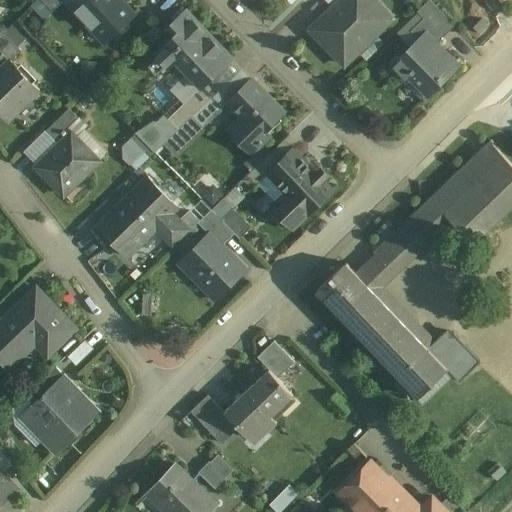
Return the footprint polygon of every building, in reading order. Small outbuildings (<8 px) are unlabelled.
[(118,0),(65,0),(107,42),(134,16),(118,0)] [(392,18),(374,0),(340,0),(310,29),(344,64),(392,18)] [(424,18),(442,37),(454,26),(429,0),(428,0),(417,11),(424,18)] [(201,86),(202,87),(210,80),(232,58),(231,57),(228,59),(207,38),(210,35),(193,17),(155,54),(168,68),(176,60),(201,86)] [(413,73),(430,91),(458,65),(436,43),(442,37),(424,18),(411,31),(419,39),(390,67),(392,69),(395,66),(406,78),(403,80),(404,82),(413,73)] [(4,33),(0,36),(0,63),(3,67),(10,60),(11,61),(21,51),(4,33)] [(10,60),(3,67),(0,69),(0,113),(8,121),(39,90),(11,61),(10,60)] [(265,130),(284,112),(270,98),(270,99),(252,80),(253,80),(252,79),(227,102),(246,121),(239,127),(238,133),(255,150),(268,138),(268,132),(265,130)] [(179,130),(215,95),(220,90),(210,80),(202,87),(201,86),(168,119),(179,130)] [(164,145),(175,156),(226,107),(215,95),(179,130),(164,145)] [(46,131),(59,144),(70,134),(66,130),(73,124),(80,132),(87,126),(69,108),(46,131)] [(46,131),(23,152),(64,194),(99,161),(71,133),(70,134),(59,144),(46,131)] [(316,291),(418,399),(448,370),(428,349),(435,342),(383,287),(453,222),(474,244),(511,207),(511,163),(494,143),(490,141),(374,252),(376,255),(355,273),(346,263),(316,291)] [(287,193),(276,204),(296,225),(332,190),(293,149),(279,162),(268,173),(268,174),(287,193)] [(256,186),(268,174),(268,173),(279,162),(270,153),(246,176),(256,186)] [(125,199),(97,227),(126,256),(127,256),(125,253),(151,227),(162,238),(179,221),(168,210),(174,204),(177,207),(178,206),(149,176),(136,189),(138,190),(127,201),(125,199)] [(212,206),(226,195),(218,183),(203,193),(212,206)] [(222,219),(235,232),(240,238),(252,227),(233,208),(222,219)] [(209,234),(211,233),(222,245),(235,232),(222,219),(212,209),(198,222),(209,234)] [(179,221),(162,238),(172,247),(191,229),(181,219),(179,221)] [(209,234),(179,263),(215,299),(246,269),(222,245),(211,233),(209,234)] [(0,359),(9,369),(36,343),(48,356),(76,329),(36,288),(2,321),(0,318),(0,359)] [(269,369),(278,378),(296,362),(274,340),(257,357),(269,369)] [(25,395),(33,403),(63,374),(55,366),(25,395)] [(247,391),(271,416),(294,394),(278,378),(269,369),(247,391)] [(33,403),(19,417),(20,418),(21,417),(21,418),(27,413),(48,435),(43,440),(55,453),(54,454),(55,454),(101,411),(100,410),(99,411),(64,375),(65,374),(65,373),(63,374),(33,403)] [(247,391),(225,412),(234,422),(248,438),(271,416),(247,391)] [(234,422),(225,412),(212,399),(196,416),(216,438),(234,422)] [(372,460),(339,492),(354,507),(359,502),(369,511),(368,511),(448,511),(432,497),(417,511),(415,511),(394,491),(398,488),(398,485),(391,477),(388,477),(372,460)] [(210,461),(198,473),(216,489),(226,477),(210,461)] [(175,464),(147,493),(166,511),(210,511),(217,505),(175,464)] [(0,471),(0,505),(17,490),(0,471)] [(316,511),(317,511),(305,499),(290,511),(316,511)]
